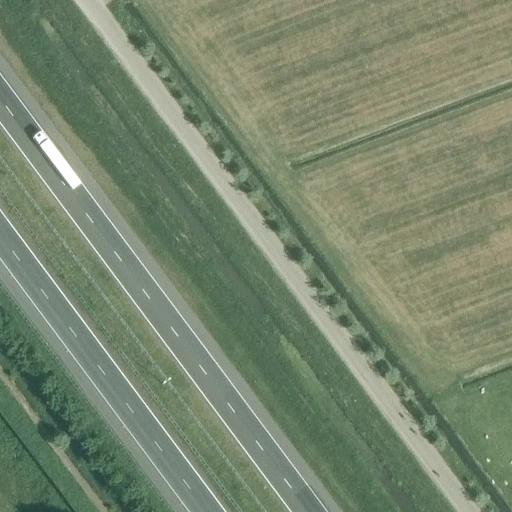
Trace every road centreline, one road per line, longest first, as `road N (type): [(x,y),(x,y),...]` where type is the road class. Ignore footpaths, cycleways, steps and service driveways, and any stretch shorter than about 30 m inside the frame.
road 1 (unclassified): [(468,511),(83,0)]
road 2 (motorway): [(309,511),(0,99)]
road 3 (motorway): [(0,233),(209,511)]
